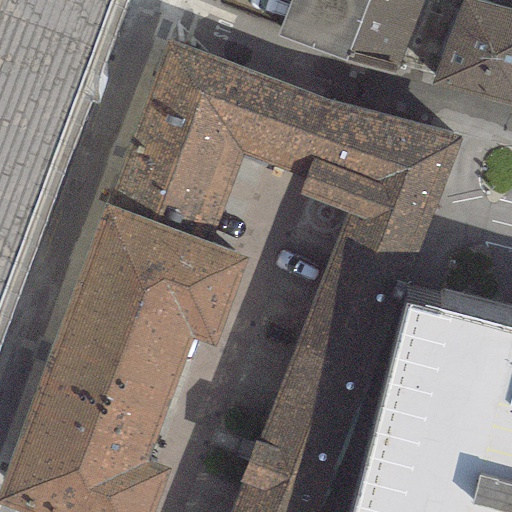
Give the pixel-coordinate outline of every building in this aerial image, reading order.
[(0,0),(0,342),(127,0),(0,0)] [(290,0),(276,38),(342,62),(346,54),(366,0),(290,0)] [(366,0),(346,54),(396,67),(421,0),(366,0)] [(461,0),(429,86),(511,107),(511,9),(470,0),(461,0)] [(164,41),(103,206),(206,244),(240,155),(305,177),(297,196),(346,212),(423,238),(460,138),(164,41)] [(211,349),(245,258),(206,244),(103,206),(0,483),(0,508),(10,511),(150,511),(166,470),(142,461),(187,340),(211,349)] [(315,511),(423,238),(346,212),(257,443),(252,439),(235,484),(240,485),(228,511),(315,511)] [(511,511),(511,331),(404,306),(352,511),(511,511)]
